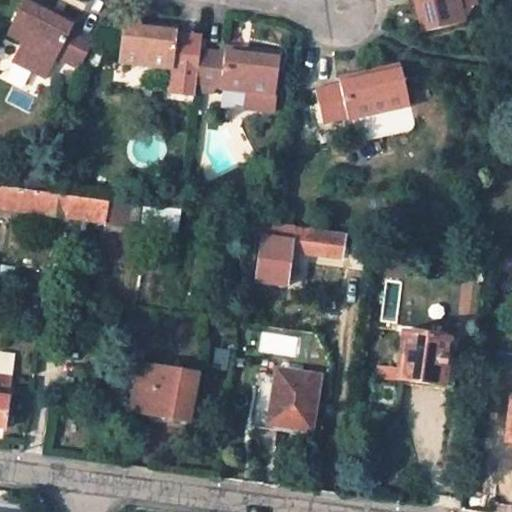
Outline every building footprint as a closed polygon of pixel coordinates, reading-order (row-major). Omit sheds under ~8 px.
[(74,19),(33,0),(24,0),(8,33),(19,39),(9,60),(48,79),(57,59),(78,69),(94,37),(71,26),(74,19)] [(413,0),(420,31),(464,21),(460,5),(478,1),(477,0),(413,0)] [(177,25),(123,19),(119,61),(172,69),(173,66),(197,70),(199,49),(201,35),(176,33),(177,25)] [(274,94),(279,53),(225,46),(224,52),(199,49),(197,70),(195,84),(221,86),(221,88),(246,91),(274,94)] [(408,106),(399,63),(337,78),(338,84),(315,89),(322,122),(345,117),(346,120),(408,106)] [(246,91),(245,108),(272,111),(274,94),(246,91)] [(0,207),(137,226),(140,205),(0,185),(0,207)] [(176,231),(179,210),(140,205),(137,226),(176,231)] [(339,258),(342,236),(252,223),(251,230),(264,232),(256,279),(281,283),(286,250),(339,258)] [(133,244),(97,239),(94,259),(130,264),(133,244)] [(448,337),(403,332),(396,381),(377,379),(374,406),(397,409),(400,381),(441,385),(448,337)] [(441,385),(452,386),(459,338),(448,337),(441,385)] [(195,374),(139,364),(129,409),(151,413),(152,407),(188,413),(195,374)] [(308,429),(317,375),(275,369),(267,424),(308,429)] [(0,426),(2,427),(10,378),(0,376),(0,426)]
